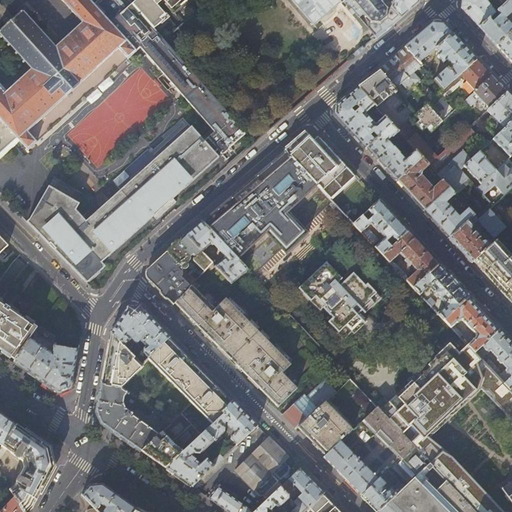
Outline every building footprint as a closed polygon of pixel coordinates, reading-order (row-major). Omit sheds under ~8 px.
[(127,60),(136,52),(132,47),(89,0),(62,0),(84,23),(57,47),(28,15),(29,14),(25,9),(14,19),(11,14),(4,20),(8,25),(0,31),(0,36),(2,39),(4,38),(32,70),(7,94),(0,87),(0,157),(20,140),(28,149),(37,141),(127,59),(127,60)] [(89,0),(132,47),(140,39),(144,44),(157,32),(154,28),(137,9),(132,4),(129,0),(89,0)] [(153,1),(151,0),(136,0),(132,4),(137,9),(154,28),(167,17),(156,5),(153,1)] [(162,0),(173,12),(185,0),(162,0)] [(293,0),(314,25),(320,20),(333,8),(341,2),(341,3),(344,0),(293,0)] [(352,0),(371,22),(379,22),(386,17),(387,10),(378,0),(352,0)] [(378,0),(387,10),(386,17),(379,22),(371,22),(368,27),(376,38),(377,39),(398,20),(418,3),(418,0),(378,0)] [(462,0),(461,8),(469,17),(479,28),(496,13),(487,2),(489,1),(488,0),(490,0),(491,0),(499,0),(502,3),(500,5),(502,8),(510,0),(462,0)] [(511,26),(509,24),(511,22),(509,20),(507,22),(506,20),(511,13),(511,0),(510,0),(502,8),(496,13),(479,28),(486,35),(497,47),(511,32),(511,26)] [(446,29),(442,24),(432,24),(418,36),(404,47),(420,64),(422,62),(421,60),(434,48),(451,34),(446,29)] [(157,32),(144,44),(219,129),(208,138),(218,150),(222,154),(246,133),(177,55),(167,43),(157,32)] [(511,32),(497,47),(507,57),(511,63),(511,32)] [(451,83),(476,60),(464,48),(451,34),(434,48),(439,53),(436,56),(443,63),(446,60),(450,64),(453,63),(453,64),(449,69),(445,69),(436,77),(434,75),(432,77),(444,89),(451,83)] [(172,38),(167,43),(177,55),(182,50),(172,38)] [(412,72),(421,65),(420,64),(404,47),(399,52),(391,59),(414,84),(419,79),(412,72)] [(408,88),(414,84),(391,59),(385,64),(378,70),(379,72),(394,88),(401,83),(405,87),(407,86),(408,88)] [(475,91),(491,77),(484,69),(476,60),(451,83),(453,85),(459,80),(458,79),(462,75),(475,91)] [(395,94),(397,92),(394,88),(379,72),(365,82),(357,87),(374,106),(375,107),(375,108),(393,93),(395,94)] [(489,109),(506,93),(497,83),(491,77),(475,91),(465,100),(471,106),(479,98),(489,109)] [(364,115),(374,106),(357,87),(344,99),(334,107),(334,115),(348,130),(365,149),(392,126),(383,117),(373,125),(365,116),(364,115)] [(431,101),(435,97),(427,89),(423,93),(431,101)] [(511,98),(506,93),(489,109),(487,111),(491,116),(487,120),(488,123),(485,126),(490,131),(496,137),(511,122),(511,98)] [(431,131),(442,121),(427,105),(416,115),(420,120),(416,123),(423,130),(427,127),(431,131)] [(379,118),(382,115),(375,108),(375,107),(372,110),(379,118)] [(415,123),(412,119),(397,132),(399,133),(416,152),(421,159),(427,165),(428,165),(437,157),(410,128),(415,123)] [(511,122),(496,137),(492,142),(497,147),(498,147),(509,158),(511,154),(511,122)] [(397,132),(392,126),(365,149),(380,164),(396,182),(421,159),(416,152),(411,157),(411,158),(406,162),(388,142),(392,138),(393,138),(399,133),(397,132)] [(50,215),(34,229),(82,280),(154,216),(173,198),(219,157),(215,153),(218,150),(208,138),(204,141),(192,127),(85,222),(75,211),(79,205),(62,194),(61,195),(62,196),(50,215)] [(477,137),(469,128),(437,157),(428,165),(437,176),(448,188),(452,192),(468,178),(461,170),(465,166),(471,160),(463,151),(477,137)] [(330,199),(354,177),(335,157),(319,139),(317,137),(301,137),(297,139),(284,150),(286,151),(287,153),(323,191),(330,199)] [(256,177),(259,179),(287,153),(286,151),(256,177)] [(232,197),(234,200),(204,224),(243,265),(323,191),(287,153),(259,179),(256,177),(232,197)] [(483,160),(483,159),(478,154),(471,160),(465,166),(468,169),(468,170),(474,177),(475,178),(476,178),(481,184),(494,172),(483,160)] [(427,165),(421,159),(396,182),(409,195),(423,211),(448,188),(437,176),(436,178),(439,182),(432,188),(420,175),(420,172),(427,165)] [(511,188),(511,162),(508,159),(494,172),(481,184),(477,188),(484,195),(495,184),(505,195),(511,188)] [(465,213),(459,218),(445,203),(454,195),(452,192),(448,188),(423,211),(436,224),(449,238),(474,216),(460,201),(457,204),(465,213)] [(330,199),(323,191),(243,265),(251,274),(255,277),(267,266),(267,261),(272,261),(282,251),(287,252),(295,245),(295,240),(299,240),(306,234),(306,230),(317,219),(317,215),(322,215),(334,203),(330,199)] [(234,200),(232,197),(202,223),(204,224),(234,200)] [(176,202),(173,198),(154,216),(157,219),(176,202)] [(392,248),(387,242),(393,237),(398,242),(408,232),(393,216),(379,201),(369,211),(374,216),(368,222),(363,217),(355,225),(384,256),(392,248)] [(506,227),(490,210),(478,221),(492,236),(494,238),(506,227)] [(478,221),(474,216),(449,238),(460,251),(471,263),(473,261),(496,240),(494,238),(492,236),(486,241),(481,241),(472,230),(472,226),(478,221)] [(212,264),(215,261),(204,249),(210,244),(215,249),(216,247),(225,257),(214,267),(231,284),(241,274),(246,279),(251,274),(243,265),(204,224),(202,223),(201,221),(193,228),(184,236),(204,256),(211,263),(212,264)] [(398,242),(392,248),(384,256),(414,287),(438,265),(424,249),(408,232),(398,242)] [(204,256),(184,236),(174,245),(166,252),(181,270),(182,270),(183,269),(184,270),(185,270),(186,270),(187,269),(188,268),(188,267),(188,266),(188,265),(187,265),(186,263),(190,259),(190,257),(192,255),(195,257),(193,260),(192,261),(201,269),(197,273),(200,276),(211,263),(204,256)] [(511,258),(496,240),(473,261),(484,273),(511,303),(511,258)] [(181,278),(181,270),(166,252),(159,259),(147,269),(147,279),(172,305),(173,303),(192,284),(190,282),(187,285),(181,278)] [(327,263),(296,292),(318,316),(323,311),(334,323),(329,327),(345,345),(368,323),(362,316),(379,300),(367,287),(365,289),(354,277),(347,284),(327,263)] [(444,320),(468,298),(452,280),(438,265),(414,287),(421,295),(426,290),(426,288),(428,287),(445,305),(444,309),(442,308),(437,312),(438,313),(444,320)] [(283,374),(291,366),(225,298),(215,308),(192,284),(173,303),(181,311),(195,324),(236,366),(279,408),(288,399),(298,389),(283,374)] [(432,306),(436,303),(431,298),(427,301),(432,306)] [(475,352),(499,330),(486,316),(468,298),(444,320),(460,336),(462,334),(454,325),(458,321),(462,321),(475,334),(475,338),(467,344),(475,352)] [(30,338),(37,329),(0,303),(0,349),(3,351),(15,360),(30,338)] [(120,319),(111,333),(141,365),(168,339),(169,337),(155,323),(140,307),(127,308),(120,319)] [(504,383),(511,375),(511,344),(499,330),(475,352),(481,358),(490,350),(497,358),(496,361),(499,363),(501,363),(506,369),(502,373),(490,359),(485,363),(504,383)] [(168,339),(141,365),(111,333),(105,364),(101,384),(121,388),(171,424),(181,414),(191,404),(212,425),(223,414),(221,412),(230,402),(218,390),(204,376),(183,355),(168,339)] [(54,341),(52,353),(30,338),(15,360),(14,362),(34,376),(59,393),(70,389),(73,373),(77,350),(57,346),(58,341),(54,341)] [(499,511),(450,458),(428,441),(482,392),(511,424),(511,391),(510,389),(504,383),(485,363),(481,358),(475,352),(467,344),(458,354),(450,345),(431,363),(434,366),(382,412),(430,463),(475,511),(476,511),(499,511)] [(377,407),(350,378),(341,387),(336,392),(297,426),(325,456),(341,442),(377,407)] [(336,392),(325,381),(308,397),(305,394),(283,416),(289,422),(295,428),(297,426),(336,392)] [(141,451),(160,433),(126,409),(124,404),(124,403),(133,409),(135,405),(167,428),(171,424),(121,388),(101,384),(96,412),(101,424),(121,438),(141,451)] [(291,402),(288,399),(279,408),(277,410),(280,413),(291,402)] [(207,460),(201,465),(192,458),(196,455),(201,455),(224,432),(224,429),(223,427),(225,426),(225,424),(227,423),(228,426),(230,429),(232,429),(233,428),(234,435),(231,437),(231,440),(236,445),(257,426),(245,413),(232,401),(230,402),(221,412),(223,414),(212,425),(201,435),(183,452),(166,468),(178,477),(192,487),(223,458),(221,456),(212,464),(209,461),(207,460)] [(420,473),(430,463),(382,412),(377,407),(341,442),(325,456),(323,457),(341,475),(353,487),(361,495),(388,470),(395,477),(398,480),(404,487),(420,473)] [(0,443),(2,445),(17,425),(4,416),(0,413),(0,443)] [(201,435),(181,414),(171,424),(167,428),(162,431),(160,433),(141,451),(154,460),(166,468),(183,452),(201,435)] [(38,440),(17,425),(2,445),(0,448),(0,456),(5,449),(13,455),(13,457),(18,460),(19,459),(22,460),(23,467),(19,476),(17,475),(14,481),(16,482),(13,486),(9,489),(15,497),(24,511),(28,511),(32,508),(44,486),(54,467),(49,448),(38,440)] [(276,445),(269,438),(235,472),(258,498),(263,497),(288,471),(289,466),(284,462),(288,457),(276,445)] [(236,449),(234,447),(223,458),(192,487),(195,489),(199,486),(198,485),(200,484),(202,485),(227,461),(228,457),(236,449)] [(404,487),(377,511),(476,511),(475,511),(430,463),(420,473),(404,487)] [(288,496),(288,500),(289,499),(296,506),(293,509),(290,511),(303,511),(322,495),(324,493),(317,486),(305,475),(300,469),(281,487),(288,496),(296,488),(301,494),(298,498),(294,502),(289,498),(290,497),(288,496)] [(395,477),(388,470),(361,495),(370,504),(377,511),(404,487),(398,480),(393,485),(390,482),(395,477)] [(511,480),(502,489),(511,502),(511,480)] [(133,511),(136,508),(118,496),(102,485),(89,486),(86,490),(81,495),(95,509),(97,511),(133,511)] [(227,511),(252,511),(217,487),(209,497),(208,498),(225,510),(227,511)] [(288,496),(281,487),(253,511),(270,511),(275,507),(277,509),(278,508),(280,507),(287,501),(290,504),(290,505),(293,509),(296,506),(289,499),(288,500),(288,496)] [(338,511),(332,505),(322,495),(303,511),(338,511)] [(24,511),(15,497),(0,511),(24,511)]
